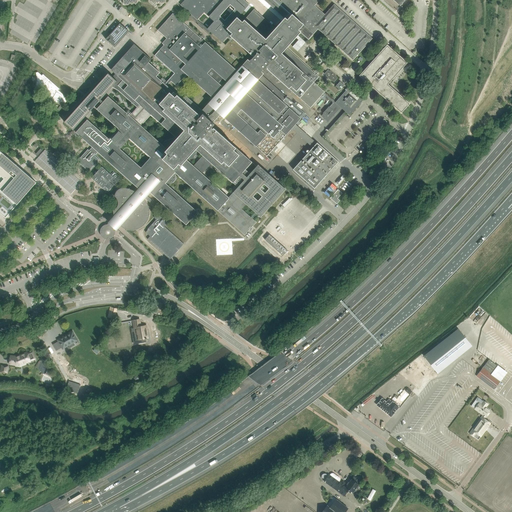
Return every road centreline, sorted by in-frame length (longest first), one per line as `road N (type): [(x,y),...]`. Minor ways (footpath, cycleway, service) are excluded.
road 1 (motorway): [(511,133),(414,242),(288,357),(201,421),(49,511)]
road 2 (motorway): [(511,155),(424,252),(300,366),(160,464),(75,511)]
road 3 (motorway): [(112,511),(311,374),(436,260),(511,176)]
road 4 (motorway): [(112,511),(184,477),(291,408),(394,321),(506,205)]
road 5 (unclassified): [(220,332),(314,252),(385,171),(425,84),(434,0)]
road 6 (tertiary): [(220,332),(164,297),(107,286),(63,296),(0,328)]
road 7 (tertiary): [(349,425),(220,332)]
road 8 (tertiary): [(470,511),(349,425)]
road 9 (unclassified): [(344,431),(219,511)]
